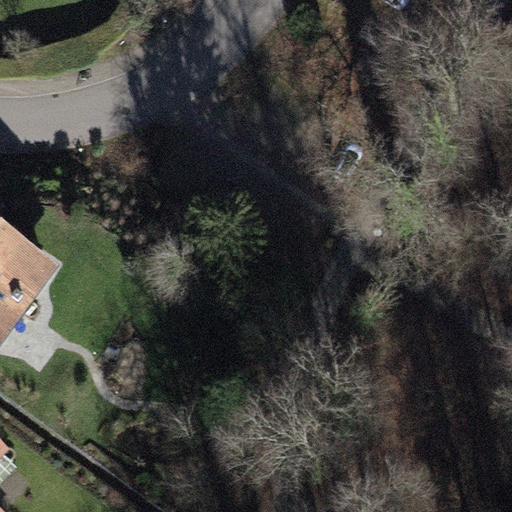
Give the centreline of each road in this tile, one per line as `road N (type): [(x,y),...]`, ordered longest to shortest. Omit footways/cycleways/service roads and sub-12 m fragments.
road 1 (residential): [(0,126),(24,130),(195,84),(257,0)]
road 2 (track): [(341,229),(290,412),(292,511)]
road 3 (track): [(483,0),(472,46),(341,229)]
